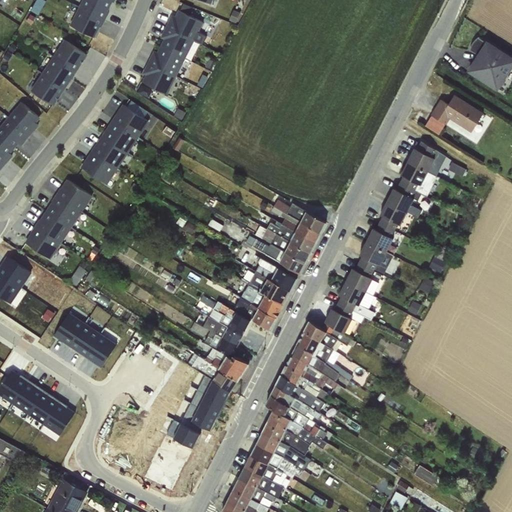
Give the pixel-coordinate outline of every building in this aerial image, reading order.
[(113,1),(110,0),(82,0),(79,7),(105,19),(113,1)] [(105,19),(79,7),(70,25),(95,37),(100,26),(102,26),(105,19)] [(166,27),(194,41),(204,22),(180,10),(177,16),(173,14),(166,27)] [(194,41),(166,27),(161,37),(163,39),(160,45),(186,58),(194,41)] [(511,77),(511,51),(480,33),(471,49),(480,54),(470,71),(505,90),(511,77)] [(53,56),(76,72),(88,55),(65,39),(53,56)] [(186,58),(160,45),(157,51),(154,50),(148,62),(177,76),(186,58)] [(42,73),(66,88),(76,72),(53,56),(42,73)] [(177,76),(148,62),(142,73),(145,75),(142,82),(167,94),(177,76)] [(66,88),(42,73),(31,90),(54,105),(66,88)] [(476,132),(487,113),(450,89),(428,124),(442,133),(453,117),(476,132)] [(23,103),(10,118),(29,135),(38,124),(35,121),(39,116),(23,103)] [(125,105),(114,120),(137,136),(148,120),(125,105)] [(20,145),(29,135),(10,118),(0,129),(0,136),(13,147),(17,143),(20,145)] [(126,152),(137,136),(114,120),(104,137),(126,152)] [(0,136),(0,162),(3,165),(12,155),(9,152),(13,147),(0,136)] [(104,137),(93,152),(116,168),(126,152),(104,137)] [(413,147),(400,176),(416,186),(415,190),(426,196),(437,176),(436,175),(446,155),(419,141),(416,149),(413,147)] [(105,184),(116,168),(93,152),(82,168),(105,184)] [(411,197),(415,190),(416,186),(400,176),(400,175),(394,186),(411,197)] [(61,187),(56,194),(81,209),(91,194),(68,179),(62,188),(61,187)] [(413,198),(411,197),(394,186),(389,195),(390,197),(408,208),(409,207),(413,198)] [(70,226),(81,209),(56,194),(52,201),(53,202),(47,211),(70,226)] [(403,217),(408,208),(390,197),(385,206),(403,217)] [(274,206),(321,232),(326,223),(293,203),(291,206),(278,200),(274,206)] [(282,224),(316,242),(321,232),(274,206),(272,210),(285,218),(285,219),(282,224)] [(409,221),(403,217),(385,206),(380,214),(382,215),(378,223),(393,231),(395,227),(404,231),(409,221)] [(39,219),(35,226),(60,242),(70,226),(47,211),(41,220),(39,219)] [(267,228),(311,252),(316,242),(282,224),(280,227),(271,222),(267,228)] [(372,228),(365,241),(392,254),(398,242),(389,238),(393,231),(378,223),(375,229),(372,228)] [(49,258),(60,242),(35,226),(30,233),(31,234),(26,243),(49,258)] [(262,238),(305,262),(311,252),(267,228),(262,238)] [(305,262),(262,238),(257,236),(252,246),(300,273),(305,262)] [(365,241),(360,251),(387,265),(392,254),(365,241)] [(381,276),(387,265),(360,251),(359,253),(361,255),(357,262),(363,268),(381,276)] [(255,271),(290,290),(297,278),(263,258),(261,259),(255,271)] [(352,267),(345,280),(354,285),(357,279),(375,288),(381,276),(363,268),(357,262),(354,269),(352,267)] [(72,280),(80,284),(89,268),(81,264),(72,280)] [(290,290),(255,271),(248,285),(283,304),(290,290)] [(372,294),(375,288),(357,279),(354,285),(345,280),(338,294),(341,296),(338,301),(345,302),(372,316),(375,312),(368,309),(375,296),(372,294)] [(242,296),(277,317),(283,304),(248,285),(242,296)] [(277,317),(242,296),(232,291),(225,305),(252,319),(270,330),(277,317)] [(209,316),(243,336),(252,319),(225,305),(218,301),(216,303),(203,295),(200,300),(213,309),(209,316)] [(370,319),(372,316),(345,302),(338,301),(334,310),(331,308),(326,322),(321,328),(341,341),(347,345),(351,339),(344,334),(352,321),(357,324),(362,315),(370,319)] [(210,330),(238,344),(243,336),(209,316),(202,312),(199,317),(196,317),(190,329),(204,336),(208,329),(210,330)] [(304,330),(305,331),(336,351),(341,341),(321,328),(309,320),(304,330)] [(238,344),(210,330),(205,341),(232,355),(238,344)] [(305,331),(298,345),(346,378),(349,379),(351,375),(335,362),(340,353),(336,351),(305,331)] [(298,345),(294,353),(331,379),(333,376),(343,383),(346,378),(298,345)] [(238,380),(249,363),(248,363),(234,355),(232,358),(213,348),(209,354),(207,355),(205,359),(238,380)] [(238,380),(205,359),(195,352),(188,363),(231,391),(238,380)] [(294,353),(287,365),(322,388),(325,383),(334,389),(338,384),(331,379),(294,353)] [(287,365),(283,375),(325,402),(330,394),(322,388),(287,365)] [(281,374),(276,384),(322,414),(333,421),(335,418),(331,415),(332,414),(321,407),(325,402),(283,375),(281,374)] [(271,394),(272,395),(311,420),(314,416),(318,419),(322,414),(276,384),(271,394)] [(267,404),(274,409),(322,439),(327,433),(320,428),(322,426),(311,420),(272,395),(267,404)] [(274,409),(268,420),(312,442),(323,449),(327,443),(322,439),(274,409)] [(308,449),(312,442),(268,420),(262,432),(290,446),(304,455),(308,449)] [(311,459),(304,455),(290,446),(262,432),(256,443),(284,458),(303,469),(305,467),(306,467),(311,459)] [(0,450),(9,454),(14,441),(0,435),(0,450)] [(304,470),(303,469),(284,458),(256,443),(251,455),(286,474),(292,477),(295,473),(299,476),(304,470)] [(281,485),(286,474),(251,455),(245,466),(281,485)] [(423,465),(418,473),(435,483),(440,474),(423,465)] [(284,487),(281,485),(245,466),(239,477),(275,496),(278,497),(284,487)] [(269,507),(275,496),(239,477),(234,489),(269,507)] [(55,511),(76,511),(88,491),(63,478),(47,507),(55,511)] [(266,511),(269,507),(234,489),(227,501),(249,511),(266,511)] [(392,502),(404,508),(410,496),(399,490),(392,502)] [(249,511),(227,501),(222,511),(249,511)]
